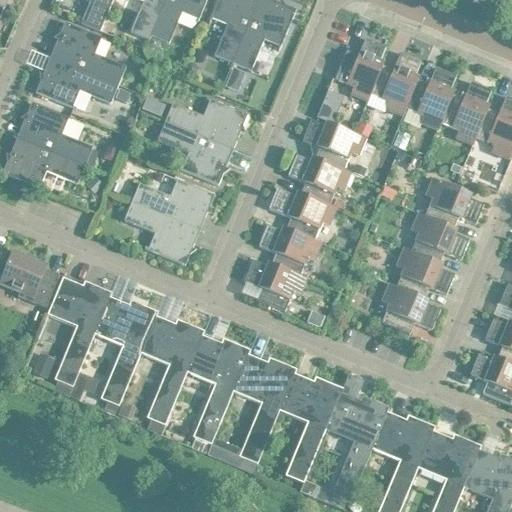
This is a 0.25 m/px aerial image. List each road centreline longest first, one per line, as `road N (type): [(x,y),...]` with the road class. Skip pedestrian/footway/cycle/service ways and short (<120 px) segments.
road 1 (residential): [(213,300),(328,0)]
road 2 (unknown): [(0,407),(106,450),(193,470),(268,511)]
road 3 (residential): [(431,387),(213,300)]
road 4 (residential): [(213,300),(175,296),(0,221)]
road 5 (residential): [(431,387),(511,187)]
road 6 (residential): [(511,47),(397,0)]
